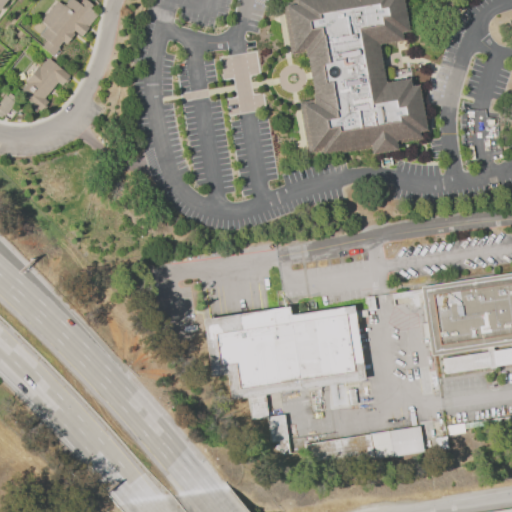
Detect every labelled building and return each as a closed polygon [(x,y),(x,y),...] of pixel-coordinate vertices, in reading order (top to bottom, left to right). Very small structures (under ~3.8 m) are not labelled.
[(56,1),(63,6),(68,0),(72,0),(77,4),(79,0),(85,0),(92,6),(89,9),(97,15),(80,36),(74,32),(64,43),(61,41),(56,47),(58,48),(51,57),(40,48),(45,41),(38,35),(45,27),(39,22),(56,1)] [(281,3),(287,2),(288,5),(295,4),(294,0),(401,0),(407,32),(400,33),(401,40),(378,44),(384,83),(407,79),(409,86),(416,85),(424,131),(419,132),(420,140),(394,145),(395,150),(369,154),(368,150),(317,158),(317,153),(306,155),(298,103),(312,101),(304,53),(290,56),(281,3)] [(48,58),(68,76),(60,85),(56,82),(43,98),(47,102),(44,105),(46,106),(42,111),(40,109),(39,111),(34,107),(33,108),(27,103),(28,102),(17,93),(27,82),(25,80),(36,67),(37,68),(40,65),(41,66),(48,58)] [(0,100),(5,95),(6,96),(8,93),(16,99),(13,102),(15,103),(5,116),(3,115),(0,118),(0,100)] [(420,287),(511,273),(511,342),(431,355),(420,287)] [(201,319),(286,305),(288,316),(350,306),(361,379),(230,400),(226,375),(210,377),(201,319)] [(441,358),(511,346),(511,363),(444,374),(441,358)] [(266,416),(282,414),(288,452),(272,454),(266,416)] [(303,444),(419,425),(423,451),(307,470),(303,444)] [(511,511),(511,498),(397,511),(511,511)]
